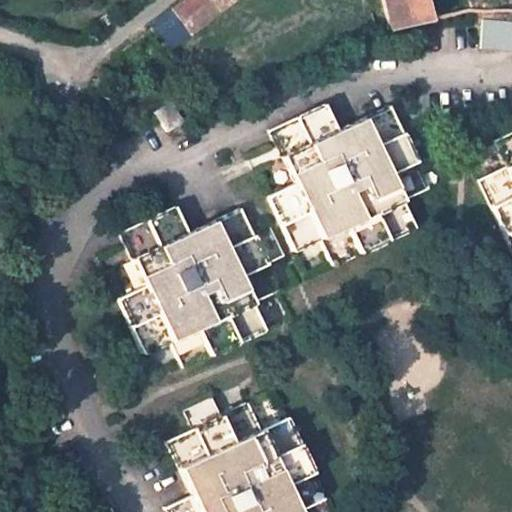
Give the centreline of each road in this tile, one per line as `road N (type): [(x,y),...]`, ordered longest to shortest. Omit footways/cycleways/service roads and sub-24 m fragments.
road 1 (residential): [(511,77),(416,75),(253,120),(70,231),(43,303),(83,422),(129,511)]
road 2 (residential): [(76,65),(0,222)]
